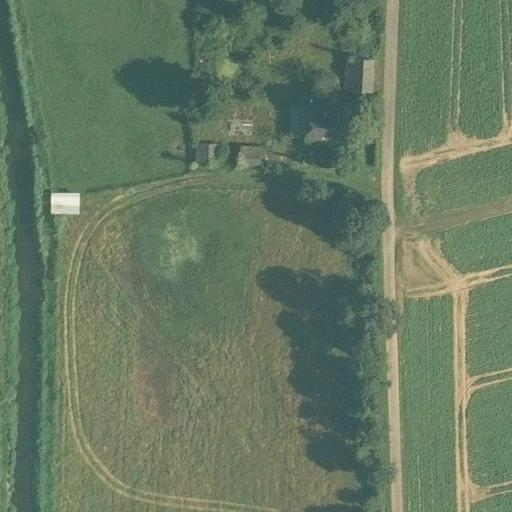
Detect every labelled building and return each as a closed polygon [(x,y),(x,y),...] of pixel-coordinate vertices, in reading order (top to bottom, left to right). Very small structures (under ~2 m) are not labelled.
[(351,55),(350,89),(371,89),(372,56),(351,55)] [(350,143),(349,94),(336,94),(336,105),(306,105),(307,134),(307,143),(350,143)] [(307,134),(306,105),(292,106),(293,135),(307,134)] [(197,145),(198,163),(215,163),(215,144),(197,145)] [(261,149),(243,149),(243,163),(261,163),(261,149)] [(53,211),(81,211),(81,190),(53,189),(53,211)]
